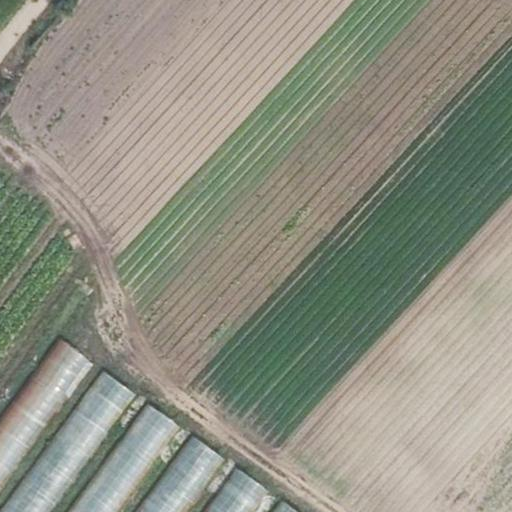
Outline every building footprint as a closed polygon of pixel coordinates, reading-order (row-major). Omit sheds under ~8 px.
[(0,492),(94,363),(59,340),(0,420),(0,492)] [(52,511),(139,393),(104,370),(0,511),(52,511)] [(121,511),(184,426),(149,403),(68,511),(121,511)] [(189,511),(228,459),(193,436),(137,511),(189,511)] [(258,511),(275,490),(239,466),(205,511),(258,511)] [(302,511),(283,499),(273,511),(302,511)]
